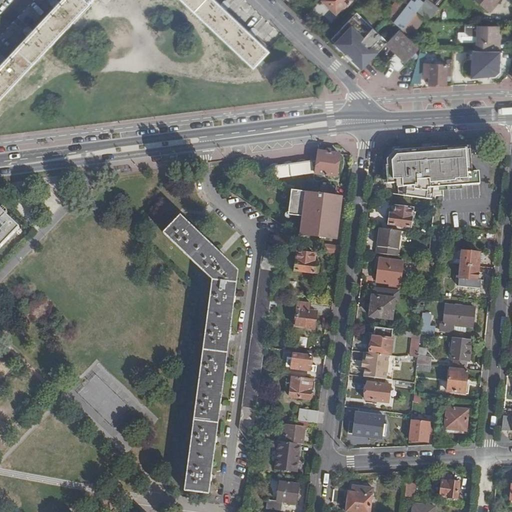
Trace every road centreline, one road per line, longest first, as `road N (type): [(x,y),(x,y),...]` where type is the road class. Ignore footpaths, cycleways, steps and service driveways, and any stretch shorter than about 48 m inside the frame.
road 1 (primary): [(371,115),(0,157)]
road 2 (primary): [(0,172),(368,126)]
road 3 (residential): [(324,463),(368,126)]
road 4 (residential): [(487,454),(511,199)]
road 5 (residential): [(324,463),(487,454)]
road 6 (residential): [(371,115),(335,65),(265,0)]
road 7 (track): [(0,276),(97,172)]
